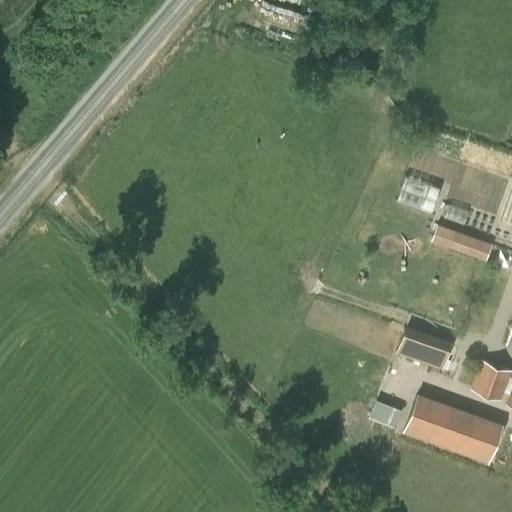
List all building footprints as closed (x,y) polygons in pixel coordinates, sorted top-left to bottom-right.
[(395,199),(430,211),(439,186),(404,174),(395,199)] [(444,216),(462,223),(467,210),(448,204),(444,216)] [(489,259),(496,239),(439,220),(433,240),(489,259)] [(448,346),(403,330),(396,351),(441,367),(448,346)] [(470,387),(500,398),(510,369),(481,359),(470,387)] [(437,443),(459,451),(472,415),(450,407),(437,443)]
